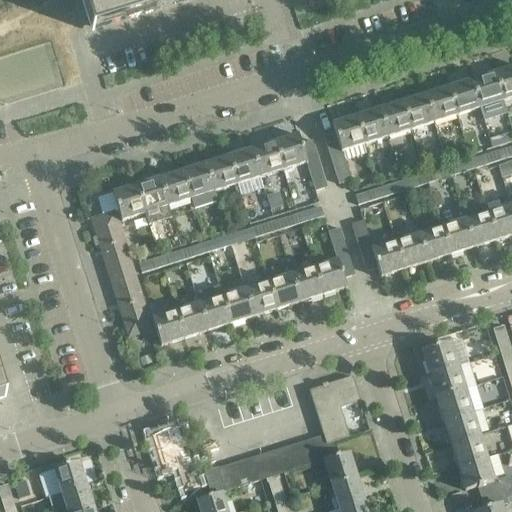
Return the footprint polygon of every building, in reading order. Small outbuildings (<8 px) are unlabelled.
[(80,0),(89,26),(173,0),(80,0)] [(511,68),(493,75),(502,102),(511,98),(511,68)] [(502,102),(493,75),(470,82),(479,109),(502,102)] [(479,109),(470,82),(447,89),(455,116),(479,109)] [(433,124),(455,116),(447,89),(424,96),(433,124)] [(409,131),(433,124),(424,96),(401,104),(409,131)] [(401,104),(378,111),(387,138),(409,131),(401,104)] [(363,145),(387,138),(378,111),(355,118),(363,145)] [(340,154),(341,154),(341,153),(341,152),(363,145),(355,118),(333,125),(332,124),(331,125),(334,135),(340,154)] [(340,154),(334,135),(323,138),(337,185),(349,181),(341,154),(340,154)] [(305,165),(306,165),(299,145),(297,136),(296,136),(296,137),(274,144),(282,171),(304,164),(305,165)] [(306,165),(305,165),(314,192),(325,188),(311,142),(299,145),(306,165)] [(259,178),(282,171),(274,144),(250,151),(259,178)] [(496,162),(507,158),(505,150),(493,154),(496,162)] [(227,158),(236,185),(259,178),(250,151),(227,158)] [(484,165),(496,162),(493,154),(482,157),(484,165)] [(473,169),(484,165),(482,157),(471,161),(473,169)] [(212,193),(236,185),(227,158),(205,166),(212,193)] [(460,173),(473,169),(471,161),(458,165),(460,173)] [(511,176),(511,162),(497,168),(501,180),(511,176)] [(447,177),(460,173),(458,165),(445,169),(447,177)] [(190,200),(212,193),(205,166),(181,173),(190,200)] [(436,181),(447,177),(445,169),(434,173),(436,181)] [(167,207),(190,200),(181,173),(158,180),(167,207)] [(425,184),(436,181),(434,173),(422,176),(425,184)] [(413,188),(425,184),(422,176),(411,180),(413,188)] [(143,214),(167,207),(158,180),(135,187),(143,214)] [(400,183),(402,191),(413,188),(411,180),(400,183)] [(400,183),(388,187),(391,195),(402,191),(400,183)] [(120,221),(143,214),(135,187),(112,195),(111,194),(110,194),(117,213),(120,223),(120,224),(121,223),(120,221)] [(388,187),(377,190),(379,198),(391,195),(388,187)] [(379,198),(377,190),(366,194),(368,202),(379,198)] [(443,206),(439,193),(430,196),(433,209),(443,206)] [(266,198),(270,211),(282,207),(278,194),(266,198)] [(356,206),(368,202),(366,194),(354,197),(356,206)] [(495,241),(511,235),(511,216),(509,208),(486,215),(495,241)] [(308,212),(310,220),(321,216),(319,209),(308,212)] [(298,224),(310,220),(308,212),(296,216),(298,224)] [(116,224),(120,223),(117,213),(113,214),(113,213),(90,220),(107,277),(131,269),(116,224)] [(486,215),(463,222),(472,248),(495,241),(486,215)] [(298,224),(296,216),(285,220),(287,227),(298,224)] [(285,220),(274,223),(276,231),(287,227),(285,220)] [(369,250),(370,249),(362,222),(350,225),(365,272),(376,269),(369,250)] [(472,248),(463,222),(440,229),(449,256),(472,248)] [(276,231),(274,223),(262,227),(265,234),(276,231)] [(265,234),(262,227),(251,230),(253,238),(265,234)] [(202,229),(202,237),(211,237),(211,230),(202,229)] [(336,260),(341,280),(353,276),(338,229),(326,233),(334,260),(336,260)] [(449,256),(440,229),(417,236),(425,263),(449,256)] [(251,230),(240,234),(242,242),(253,238),(251,230)] [(242,242),(240,234),(228,237),(231,245),(242,242)] [(403,270),(425,263),(417,236),(394,243),(403,270)] [(218,249),(231,245),(228,237),(216,241),(218,249)] [(208,252),(218,249),(216,241),(206,244),(208,252)] [(371,249),(370,249),(369,250),(376,269),(379,279),(380,278),(380,277),(403,270),(394,243),(371,250),(371,249)] [(197,256),(208,252),(206,244),(194,248),(197,256)] [(156,255),(154,246),(138,251),(141,260),(156,255)] [(185,260),(197,256),(194,248),(183,252),(185,260)] [(174,263),(185,260),(183,252),(172,255),(174,263)] [(163,267),(174,263),(172,255),(160,259),(163,267)] [(151,270),(163,267),(160,259),(149,262),(151,270)] [(345,290),(341,280),(336,260),(334,260),(335,262),(312,269),(321,296),(343,289),(344,290),(345,290)] [(151,270),(149,262),(138,266),(140,274),(151,270)] [(312,269),(290,276),(298,303),(321,296),(312,269)] [(150,330),(153,329),(151,320),(151,318),(150,318),(150,319),(147,320),(133,274),(109,282),(127,339),(150,331),(150,330)] [(298,303),(290,276),(267,284),(275,310),(298,303)] [(252,318),(275,310),(267,284),(243,291),(252,318)] [(229,325),(220,298),(218,288),(194,295),(197,305),(206,332),(229,325)] [(229,325),(252,318),(243,291),(220,298),(229,325)] [(174,313),(183,339),(206,332),(197,305),(174,313)] [(151,320),(153,329),(159,348),(161,348),(160,347),(183,339),(174,313),(151,320)] [(496,342),(505,339),(502,328),(492,331),(496,342)] [(509,350),(505,339),(496,342),(499,353),(509,350)] [(430,375),(455,367),(448,345),(428,351),(426,344),(418,346),(420,353),(424,365),(426,364),(430,375)] [(511,362),(511,360),(509,350),(499,353),(503,365),(511,362)] [(152,364),(149,356),(139,360),(141,367),(152,364)] [(506,376),(511,374),(511,362),(503,365),(506,376)] [(455,367),(430,375),(428,376),(431,388),(434,387),(437,398),(462,390),(455,367)] [(332,458),(334,457),(330,443),(348,438),(339,409),(359,403),(351,378),(325,386),(325,385),(320,387),(321,388),(308,392),(311,403),(313,402),(319,421),(317,422),(322,437),(329,460),(333,459),(332,458)] [(462,390),(437,398),(435,399),(439,410),(441,410),(444,421),(470,413),(462,390)] [(470,413),(444,421),(442,422),(446,433),(448,433),(452,444),(477,436),(470,413)] [(195,503),(202,500),(180,429),(149,438),(159,471),(175,471),(183,493),(191,491),(195,503)] [(477,436),(452,444),(449,445),(453,456),(455,456),(458,466),(484,458),(477,436)] [(329,460),(322,437),(310,441),(317,463),(322,461),(322,463),(329,460)] [(317,463),(310,441),(299,444),(306,466),(317,463)] [(306,466),(299,444),(287,448),(294,470),(306,466)] [(283,474),(294,470),(287,448),(275,451),(283,474)] [(257,456),(265,480),(277,476),(269,453),(257,456)] [(337,457),(334,457),(332,458),(333,459),(329,460),(322,463),(330,486),(355,478),(348,455),(337,458),(337,457)] [(252,458),(239,462),(246,485),(259,481),(252,458)] [(476,487),(477,489),(480,487),(480,486),(492,482),(484,458),(458,466),(457,467),(460,479),(462,478),(466,489),(464,490),(464,491),(476,487)] [(234,489),(246,485),(239,462),(227,466),(234,489)] [(60,495),(85,487),(77,463),(67,467),(67,465),(63,466),(63,468),(53,472),(60,495)] [(223,492),(234,489),(227,466),(215,470),(222,494),(224,493),(223,492)] [(210,498),(220,495),(222,494),(215,470),(202,474),(210,498)] [(277,476),(265,480),(266,483),(267,483),(273,502),(283,500),(276,480),(278,479),(277,476)] [(499,480),(492,482),(480,486),(480,487),(477,489),(483,511),(499,506),(506,504),(503,492),(511,488),(508,477),(499,480)] [(362,501),(355,478),(330,486),(337,509),(362,501)] [(29,497),(24,482),(14,486),(18,500),(29,497)] [(0,500),(10,497),(6,486),(0,487),(0,500)] [(47,499),(50,511),(84,511),(92,510),(85,487),(60,495),(47,499)] [(225,511),(220,495),(210,498),(202,500),(195,503),(197,511),(225,511)] [(0,500),(3,511),(14,509),(10,497),(0,500)] [(286,511),(283,500),(273,502),(276,511),(286,511)] [(365,511),(362,501),(337,509),(337,511),(365,511)]
